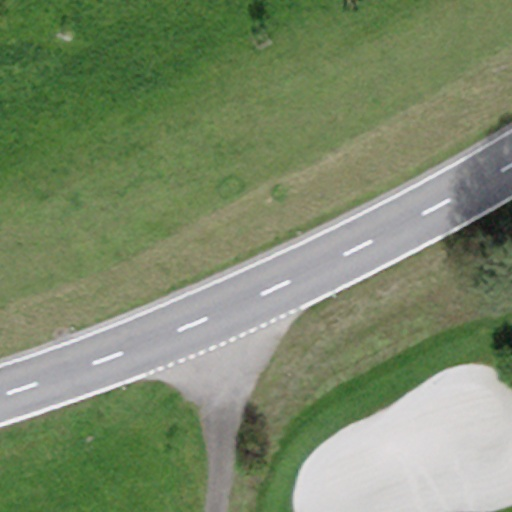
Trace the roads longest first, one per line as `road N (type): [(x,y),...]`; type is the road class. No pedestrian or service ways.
road 1 (secondary): [(0,395),(229,308),(511,163)]
road 2 (track): [(229,308),(216,511)]
